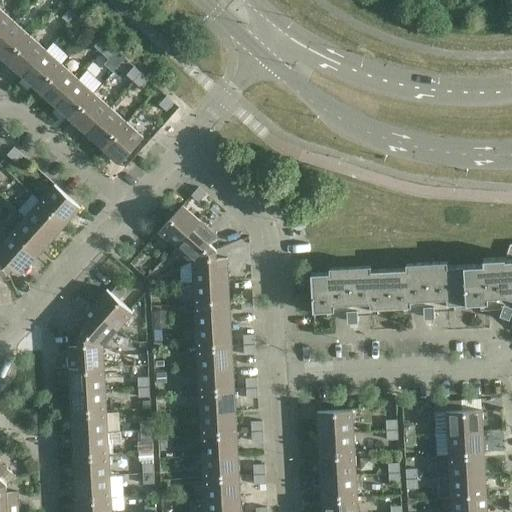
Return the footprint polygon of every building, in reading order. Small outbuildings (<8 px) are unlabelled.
[(0,8),(0,35),(13,20),(0,8)] [(70,23),(77,16),(70,9),(63,17),(70,23)] [(78,30),(84,22),(77,16),(70,23),(78,30)] [(13,20),(0,35),(0,54),(6,61),(29,35),(13,20)] [(29,35),(6,61),(22,75),(46,49),(29,35)] [(102,52),(109,44),(102,38),(95,46),(102,52)] [(109,59),(116,51),(109,44),(102,52),(109,59)] [(46,49),(22,75),(39,90),(62,64),(46,49)] [(62,64),(39,90),(55,104),(78,78),(62,64)] [(134,81),(141,73),(134,66),(127,74),(134,81)] [(141,87),(148,79),(141,73),(134,81),(141,87)] [(78,78),(55,104),(71,119),(94,93),(78,78)] [(94,93),(71,119),(87,133),(110,107),(94,93)] [(166,111),(174,102),(166,96),(159,104),(166,111)] [(110,107),(87,133),(103,148),(126,122),(110,107)] [(126,122),(103,148),(120,163),(143,137),(126,122)] [(15,162),(22,154),(14,147),(7,154),(15,162)] [(55,183),(40,200),(65,223),(80,207),(55,183)] [(199,202),(207,194),(199,186),(191,195),(199,202)] [(65,223),(40,200),(25,217),(51,240),(65,223)] [(200,219),(183,204),(159,231),(176,246),(200,219)] [(51,240),(25,217),(11,233),(36,256),(51,240)] [(200,219),(176,246),(192,260),(217,249),(211,243),(218,235),(200,219)] [(36,256),(11,233),(0,244),(0,257),(7,272),(13,265),(21,273),(36,256)] [(330,272),(311,273),(313,311),(335,310),(334,304),(370,302),(371,308),(411,306),(411,300),(447,298),(447,304),(481,302),(481,307),(490,307),(489,302),(488,295),(506,294),(511,296),(511,243),(510,244),(506,257),(483,258),(484,263),(448,265),(448,260),(406,263),(406,267),(372,269),(371,265),(329,267),(330,272)] [(217,249),(192,260),(193,281),(229,279),(228,256),(218,257),(217,249)] [(229,279),(193,281),(195,303),(230,301),(229,279)] [(107,288),(92,305),(119,329),(133,312),(120,300),(126,292),(118,284),(111,292),(107,288)] [(241,300),(253,300),(252,291),(241,291),(241,300)] [(242,311),(253,311),(253,300),(241,300),(242,311)] [(510,315),(511,309),(511,302),(505,300),(501,312),(510,315)] [(230,301),(195,303),(196,324),(231,322),(230,301)] [(425,316),(435,316),(434,304),(425,305),(425,316)] [(119,329),(92,305),(76,322),(85,329),(79,336),(104,346),(119,329)] [(349,320),(358,320),(357,308),(348,308),(349,320)] [(231,322),(196,324),(197,346),(232,344),(231,322)] [(243,344),(255,343),(255,334),(243,334),(243,344)] [(68,369),(105,368),(104,346),(79,336),(80,345),(67,346),(68,369)] [(244,354),(256,355),(255,343),(243,344),(244,354)] [(232,344),(197,346),(198,368),(234,366),(232,344)] [(234,366),(198,368),(200,389),(235,388),(234,366)] [(105,368),(69,370),(70,391),(106,389),(105,368)] [(149,387),(148,377),(137,378),(138,388),(149,387)] [(246,387),(258,386),(257,377),(245,377),(246,387)] [(246,398),(258,398),(258,386),(246,387),(246,398)] [(149,397),(149,387),(138,388),(138,397),(149,397)] [(235,388),(200,389),(201,411),(236,409),(235,388)] [(106,389),(70,391),(71,413),(107,411),(106,389)] [(446,400),(447,410),(460,410),(459,400),(446,400)] [(236,409),(201,411),(202,433),(237,431),(236,409)] [(318,411),(319,433),(353,431),(352,409),(318,411)] [(447,410),(448,433),(483,431),(482,409),(447,410)] [(107,411),(71,413),(72,434),(108,432),(107,411)] [(398,429),(397,419),(386,420),(387,430),(398,429)] [(252,430),(263,430),(262,420),(251,421),(252,430)] [(151,431),(151,421),(140,421),(140,431),(151,431)] [(414,425),(403,426),(404,435),(415,435),(414,425)] [(398,429),(387,430),(387,439),(398,439),(398,429)] [(252,441),(263,440),(263,430),(252,430),(252,441)] [(152,440),(151,431),(140,431),(141,441),(152,440)] [(237,431),(202,433),(203,454),(238,453),(237,431)] [(353,431),(319,433),(320,455),(355,453),(353,431)] [(483,431),(448,433),(449,455),(484,453),(483,431)] [(108,432),(72,434),(74,456),(109,454),(108,432)] [(415,435),(404,435),(404,445),(416,445),(415,435)] [(238,453),(203,454),(204,476),(239,474),(238,453)] [(355,453),(320,455),(321,476),(356,474),(355,453)] [(484,453),(449,455),(450,476),(485,475),(484,453)] [(109,454),(74,456),(75,477),(110,475),(109,454)] [(254,474),(265,473),(264,463),(253,464),(254,474)] [(399,472),(399,463),(388,463),(388,473),(399,472)] [(154,474),(153,464),(142,465),(143,474),(154,474)] [(417,478),(417,469),(406,469),(406,479),(417,478)] [(400,482),(399,472),(388,473),(389,483),(400,482)] [(254,484),(266,484),(265,473),(254,474),(254,484)] [(154,484),(154,474),(143,474),(143,484),(154,484)] [(239,474),(204,476),(206,498),(240,496),(239,474)] [(356,474),(321,476),(322,498),(357,496),(356,474)] [(110,475),(75,477),(76,499),(112,497),(110,475)] [(485,475),(450,476),(452,498),(486,496),(485,475)] [(418,488),(417,478),(406,479),(407,489),(418,488)] [(6,483),(0,485),(0,511),(18,511),(18,491),(7,492),(6,483)] [(241,511),(240,496),(206,498),(206,511),(241,511)] [(357,511),(357,496),(322,498),(323,511),(357,511)] [(487,511),(486,496),(452,498),(452,511),(487,511)] [(112,511),(112,497),(76,499),(76,511),(112,511)]
